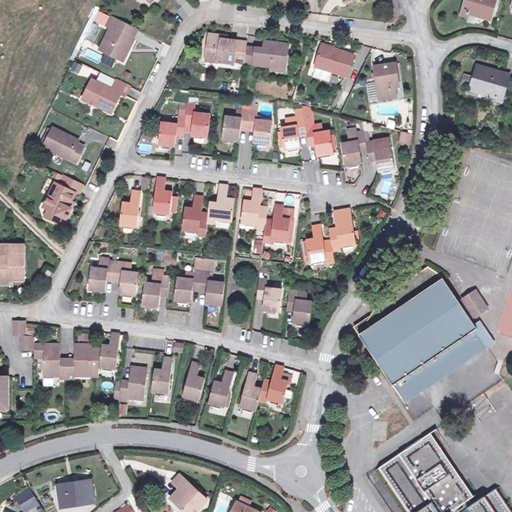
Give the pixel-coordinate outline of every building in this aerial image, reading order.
[(145,0),(153,8),(162,0),(145,0)] [(469,0),(463,17),(471,20),(473,15),(494,21),(502,0),(469,0)] [(112,21),(101,15),(98,20),(110,26),(112,21)] [(136,44),(141,35),(112,21),(110,26),(108,30),(114,33),(103,54),(126,66),(131,57),(129,56),(131,52),(133,53),(137,44),(136,44)] [(237,68),(246,69),(248,53),(249,49),(230,47),(225,46),(226,43),(212,41),(209,64),(210,64),(221,65),(220,68),(236,70),(237,68)] [(266,56),(248,53),(246,69),(286,74),(290,51),(267,48),(266,56)] [(356,63),(325,53),(318,73),(350,83),(356,63)] [(80,73),(82,64),(74,62),(71,71),(80,73)] [(497,104),(503,83),(495,81),(497,73),(476,68),(473,79),(470,89),(469,92),(491,97),(489,102),(497,104)] [(397,72),(376,75),(381,107),(397,105),(396,96),(395,87),(399,86),(397,73),(397,72)] [(505,75),(497,73),(495,81),(503,83),(505,75)] [(464,87),(470,89),(473,79),(466,77),(464,87)] [(128,101),(132,92),(119,85),(115,94),(95,84),(87,101),(99,107),(98,110),(114,118),(123,99),(128,101)] [(369,99),(376,99),(377,85),(369,85),(369,99)] [(85,104),(98,110),(99,107),(87,101),(85,104)] [(260,108),(253,107),(252,117),(250,131),(257,132),(256,136),(254,147),(271,149),(274,128),(261,126),(261,122),(258,122),(260,108)] [(198,110),(190,109),(188,122),(188,124),(196,125),(195,128),(194,136),(193,140),(210,142),(212,120),(197,118),(198,110)] [(296,116),(297,125),(305,123),(304,115),(296,116)] [(242,131),(250,131),(252,117),(244,116),(243,124),(237,123),(227,122),(225,143),(240,145),(241,134),(242,131)] [(179,135),(186,137),(187,135),(188,127),(188,124),(188,122),(180,121),(179,129),(164,127),(161,148),(177,150),(179,139),(179,135)] [(300,138),(307,138),(306,134),(305,123),(297,125),(287,126),(288,134),(282,135),(286,156),(302,154),(300,143),(300,138)] [(195,128),(188,127),(187,135),(194,136),(195,128)] [(398,143),(410,145),(413,133),(401,130),(398,143)] [(81,145),(55,132),(54,135),(48,148),(46,150),(79,167),(86,152),(79,148),(81,145)] [(321,132),(313,133),(315,141),(322,140),(321,132)] [(45,146),(48,148),(54,135),(51,133),(45,146)] [(313,133),(306,134),(307,138),(308,142),(309,148),(315,148),(316,152),(318,162),(334,160),(331,139),(322,140),(315,141),(313,133)] [(360,155),(367,154),(367,151),(366,147),(365,141),(365,139),(361,140),(357,141),(357,137),(348,138),(349,151),(342,152),(346,173),(362,171),(360,159),(360,155)] [(374,149),(367,151),(367,154),(368,158),(369,165),(376,164),(377,168),(379,179),(394,176),(391,155),(376,157),(374,149)] [(79,199),(84,188),(66,179),(61,190),(59,188),(53,201),(51,199),(45,210),(50,213),(47,220),(59,227),(63,220),(68,222),(71,215),(68,213),(76,198),(79,199)] [(389,193),(391,182),(385,181),(382,191),(389,193)] [(165,197),(167,184),(159,183),(154,217),(170,219),(171,218),(177,219),(179,201),(173,201),(173,198),(165,197)] [(228,204),(230,192),(221,190),(219,206),(219,209),(211,208),(210,219),(209,223),(209,227),(217,228),(217,224),(233,227),(235,205),(228,204)] [(258,233),(266,234),(267,225),(268,216),(260,215),(261,211),(263,196),(255,195),(253,208),(245,207),(242,227),(258,230),(258,233)] [(138,231),(142,197),(133,196),(132,209),(124,208),(121,229),(138,231)] [(198,241),(207,242),(209,227),(209,223),(202,222),(203,219),(205,203),(196,202),(194,215),(187,214),(184,235),(199,237),(198,241)] [(274,226),(267,225),(266,234),(264,247),(272,248),(272,245),(287,247),(288,246),(290,228),(290,225),(283,224),(285,212),(275,211),(274,226)] [(353,239),(350,216),(333,218),(336,234),(336,237),(330,238),(331,246),(331,249),(332,256),(340,255),(339,252),(355,250),(355,247),(353,239)] [(325,265),(326,269),(334,268),(332,256),(331,249),(324,250),(323,247),(321,232),(313,233),(314,245),(307,246),(310,268),(325,265)] [(255,239),(253,252),(262,253),(263,240),(255,239)] [(26,281),(26,249),(0,248),(0,283),(11,284),(11,280),(26,281)] [(363,324),(356,329),(406,405),(434,386),(431,381),(470,355),(474,360),(499,343),(484,321),(478,325),(443,276),(415,253),(379,303),(380,305),(369,324),(364,327),(363,324)] [(163,267),(172,269),(173,258),(165,257),(163,267)] [(108,278),(115,279),(117,266),(109,265),(109,262),(100,261),(99,271),(93,270),(90,292),(106,294),(108,282),(108,278)] [(193,290),(200,291),(204,264),(196,262),(194,283),(178,281),(175,303),(191,305),(193,294),(193,290)] [(211,264),(204,264),(200,291),(207,292),(207,296),(206,307),(222,309),(225,288),(212,286),(208,285),(210,278),(211,264)] [(120,296),(136,298),(139,277),(131,276),(123,274),(125,267),(117,266),(115,279),(122,280),(122,285),(121,292),(120,296)] [(132,267),(125,267),(123,274),(131,276),(132,267)] [(161,294),(168,295),(170,281),(162,280),(163,274),(154,273),(152,287),(146,286),(143,307),(159,309),(160,298),(161,294)] [(266,285),(259,284),(257,298),(264,299),(264,304),(262,315),(278,317),(281,295),(265,293),(266,285)] [(481,291),(467,300),(479,317),(493,308),(481,291)] [(296,297),(289,296),(287,311),(294,312),(294,316),(292,327),(307,329),(310,308),(295,306),(296,297)] [(497,322),(499,334),(508,332),(506,320),(497,322)] [(27,338),(27,326),(27,323),(14,323),(14,337),(20,338),(27,338)] [(79,343),(92,342),(92,333),(78,334),(79,343)] [(110,349),(102,348),(102,352),(100,363),(100,369),(116,371),(120,340),(120,337),(112,337),(110,349)] [(33,338),(27,338),(20,338),(20,352),(33,352),(33,338)] [(59,381),(67,381),(67,366),(60,366),(60,361),(60,347),(37,346),(35,346),(35,356),(37,356),(44,356),(44,360),(43,377),(59,378),(59,381)] [(75,378),(98,379),(100,369),(100,363),(91,363),(91,351),(91,348),(75,347),(75,362),(75,366),(67,366),(67,381),(75,381),(75,378)] [(183,349),(175,348),(174,356),(182,357),(183,349)] [(102,352),(91,351),(91,363),(100,363),(102,352)] [(431,381),(434,386),(474,360),(470,355),(431,381)] [(162,373),(154,372),(151,394),(168,396),(172,362),(163,361),(162,373)] [(200,368),(191,366),(182,399),(198,403),(203,382),(196,380),(200,368)] [(128,388),(121,388),(119,402),(127,403),(128,401),(144,403),(148,371),(131,369),(128,385),(128,388)] [(281,379),(283,373),(274,370),(270,385),(269,389),(262,387),(261,393),(258,404),(264,406),(265,403),(281,408),(287,387),(280,385),(281,379)] [(0,410),(9,411),(10,378),(5,378),(2,378),(2,372),(0,371),(0,410)] [(221,387),(213,385),(207,406),(224,411),(233,377),(224,375),(221,387)] [(239,409),(255,413),(258,404),(261,393),(253,391),(256,379),(247,376),(242,398),(239,409)] [(288,381),(281,379),(280,385),(287,387),(288,381)] [(127,413),(127,404),(118,404),(118,414),(127,413)] [(453,511),(477,496),(433,432),(382,466),(412,511),(511,511),(496,491),(469,509),(471,511),(453,511)] [(188,511),(205,498),(181,471),(173,478),(179,484),(169,493),(176,501),(178,499),(182,503),(180,505),(185,511),(188,511)] [(93,500),(90,479),(58,483),(61,505),(93,500)] [(25,504),(28,511),(45,511),(47,511),(40,497),(25,504)] [(244,500),(242,505),(250,509),(252,504),(244,500)]
